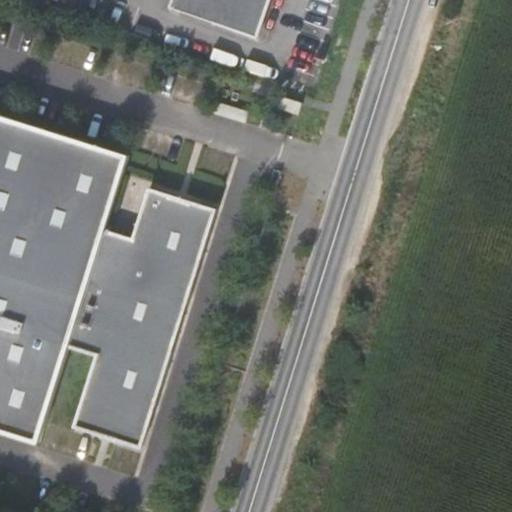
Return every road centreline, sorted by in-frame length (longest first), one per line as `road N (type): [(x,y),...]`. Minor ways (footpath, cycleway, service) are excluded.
road 1 (tertiary): [(409,0),(244,511)]
road 2 (unknown): [(0,457),(113,493),(137,485),(245,136)]
